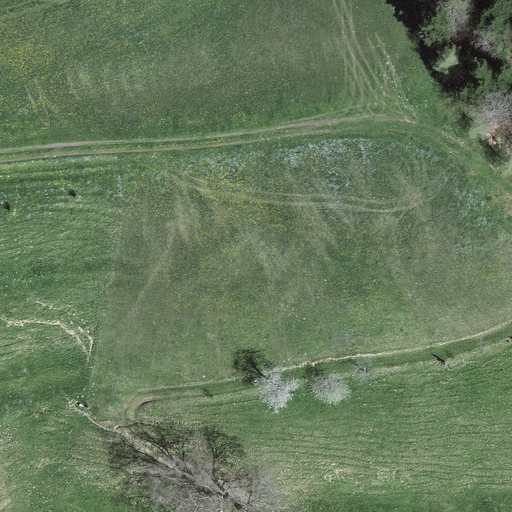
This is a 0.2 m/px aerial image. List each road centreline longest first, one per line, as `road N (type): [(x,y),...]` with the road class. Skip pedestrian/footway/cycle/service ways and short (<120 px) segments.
road 1 (track): [(511,328),(455,348),(150,393),(133,402),(124,417),(132,435),(274,511)]
road 2 (track): [(0,158),(366,121),(415,128),(511,192)]
